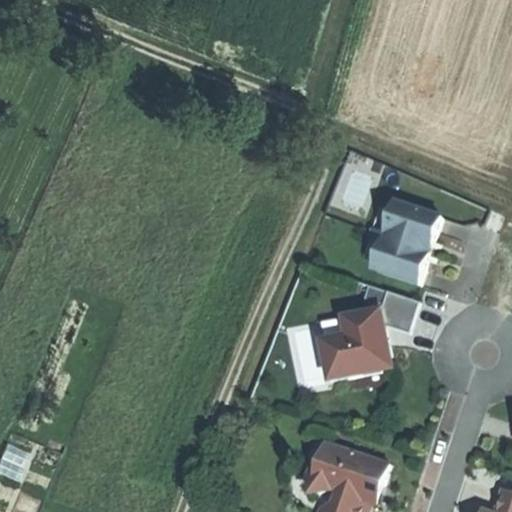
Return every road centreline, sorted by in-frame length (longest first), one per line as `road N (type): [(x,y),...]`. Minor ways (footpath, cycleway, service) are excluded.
road 1 (track): [(1,0),(511,211)]
road 2 (track): [(186,511),(339,135)]
road 3 (residential): [(436,511),(511,272)]
road 4 (track): [(352,0),(336,58),(287,112)]
